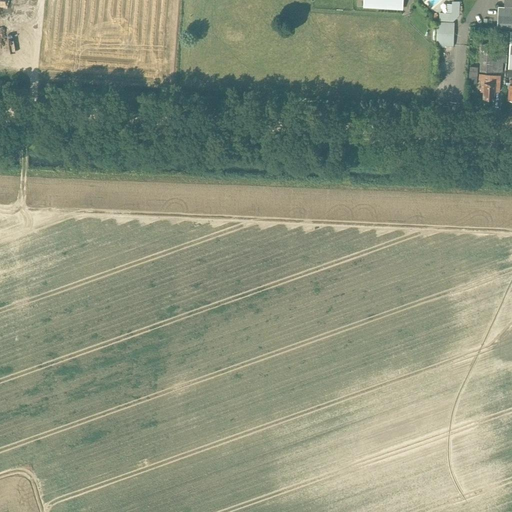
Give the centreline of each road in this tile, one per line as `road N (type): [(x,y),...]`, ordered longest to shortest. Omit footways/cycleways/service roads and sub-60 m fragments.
road 1 (secondary): [(511,139),(0,112)]
road 2 (track): [(25,181),(41,0)]
